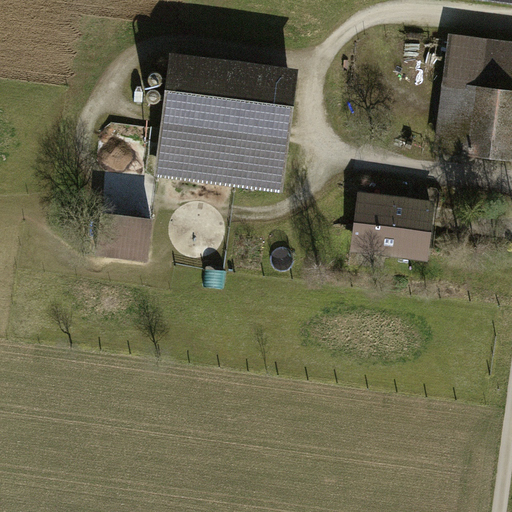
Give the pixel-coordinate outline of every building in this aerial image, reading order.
[(511,43),(450,37),(437,150),(511,158),(511,43)] [(292,83),(174,68),(161,171),(279,186),(292,83)] [(397,201),(362,197),(355,246),(391,251),(397,201)] [(432,206),(397,201),(391,251),(426,255),(432,206)] [(152,220),(103,214),(98,254),(147,260),(152,220)] [(65,224),(65,235),(80,235),(80,224),(65,224)]
